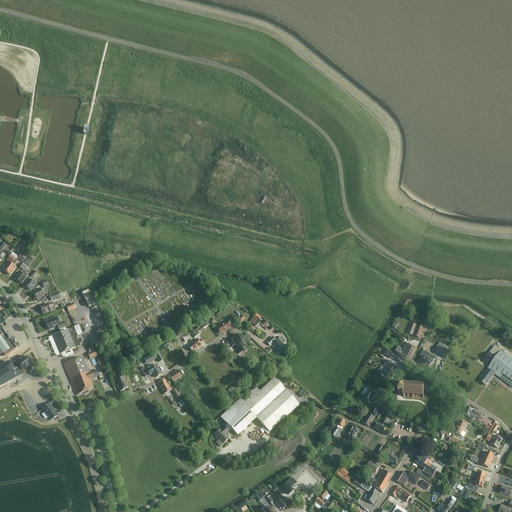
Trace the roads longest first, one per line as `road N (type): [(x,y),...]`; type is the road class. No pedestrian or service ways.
road 1 (residential): [(80,415),(146,386),(229,333),(245,334)]
road 2 (tertiary): [(80,415),(59,392),(20,307),(0,287)]
